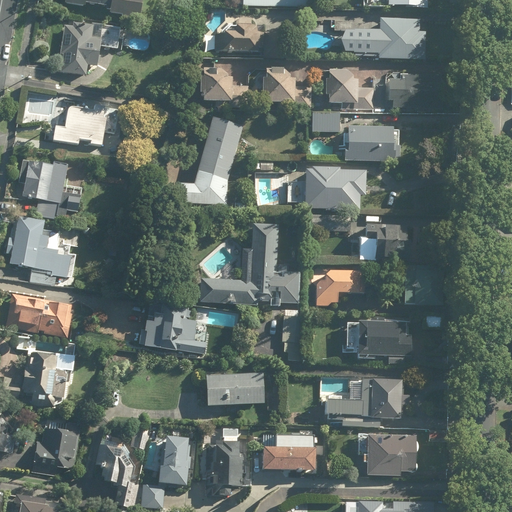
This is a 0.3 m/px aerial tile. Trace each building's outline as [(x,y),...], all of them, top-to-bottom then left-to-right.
[(64,0),(64,5),(109,8),(108,18),(138,20),(139,0),(64,0)] [(229,0),(229,7),(312,9),(312,0),(229,0)] [(362,0),(362,9),(425,11),(425,0),(362,0)] [(237,20),(221,37),(205,37),(204,54),(256,56),(257,51),(262,51),(262,58),(284,59),(285,35),(263,34),(263,36),(257,36),(258,20),(237,20)] [(376,60),(376,63),(424,64),(424,35),(417,35),(417,22),(378,21),(377,34),(353,33),(352,59),(376,60)] [(85,78),(85,70),(95,70),(96,51),(116,52),(118,30),(65,26),(61,76),(85,78)] [(245,87),(230,86),(230,80),(224,80),(220,72),(199,71),(197,104),(244,106),(245,87)] [(264,72),(263,83),(260,83),(259,98),(263,98),(263,108),(314,109),(315,89),(294,88),(294,73),(264,72)] [(323,111),(329,111),(373,112),(373,90),(356,90),(356,83),(351,83),(351,73),(324,72),(323,111)] [(386,87),(385,111),(440,112),(441,79),(402,78),(402,85),(386,85),(386,87)] [(116,135),(118,111),(92,109),(91,116),(65,114),(63,130),(53,129),(52,145),(101,149),(103,134),(116,135)] [(341,116),(311,115),(310,134),(340,134),(341,116)] [(177,206),(226,207),(227,180),(241,129),(210,120),(193,185),(177,184),(177,206)] [(401,131),(345,130),(345,136),(342,136),(341,164),(400,166),(401,131)] [(23,186),(21,200),(38,204),(35,218),(55,222),(55,218),(64,220),(66,214),(76,216),(81,192),(63,188),(67,168),(52,165),(51,168),(22,162),(17,185),(23,186)] [(365,172),(303,171),(302,212),(359,214),(359,199),(364,199),(365,172)] [(350,217),(309,216),(309,233),(350,234),(350,217)] [(10,256),(8,267),(31,271),(29,284),(53,289),(55,280),(71,283),(76,257),(67,255),(69,246),(58,244),(60,233),(42,230),(44,224),(16,219),(13,239),(7,238),(4,255),(10,256)] [(196,282),(196,306),(257,308),(257,303),(270,304),(270,308),(279,309),(279,305),(299,306),(300,275),(275,274),(277,228),(250,227),(249,254),(240,253),(239,283),(196,282)] [(405,228),(363,227),(363,246),(372,246),(372,263),(411,263),(411,248),(405,248),(405,228)] [(412,276),(402,276),(402,309),(442,309),(442,270),(412,270),(412,276)] [(364,274),(329,274),(314,288),(313,309),(336,309),(336,296),(364,297),(364,274)] [(12,295),(5,330),(66,342),(73,307),(12,295)] [(146,315),(141,349),(204,357),(206,345),(194,343),(196,323),(185,321),(186,310),(161,307),(160,317),(146,315)] [(307,313),(283,311),(281,344),(283,345),(283,355),(287,355),(286,363),(303,364),(307,313)] [(442,318),(421,319),(422,331),(442,331),(442,318)] [(405,325),(355,325),(355,359),(410,359),(410,337),(405,337),(405,325)] [(0,378),(0,400),(61,410),(66,373),(55,371),(57,360),(29,356),(27,369),(23,369),(20,387),(10,385),(11,380),(0,378)] [(261,377),(203,380),(205,410),(263,407),(261,377)] [(359,404),(323,404),(323,419),(339,419),(339,429),(380,429),(380,422),(400,422),(400,408),(409,408),(409,398),(400,398),(400,384),(359,384),(359,404)] [(35,443),(30,474),(59,479),(60,471),(74,473),(81,428),(45,422),(41,444),(35,443)] [(0,454),(12,456),(15,439),(0,436),(0,427),(0,426),(0,454)] [(442,433),(427,434),(427,444),(443,443),(442,433)] [(259,474),(312,475),(313,439),(260,438),(259,474)] [(415,439),(365,438),(364,479),(399,479),(399,475),(414,475),(415,439)] [(161,440),(156,487),(184,490),(187,465),(183,465),(186,443),(161,440)] [(204,445),(204,499),(231,499),(231,490),(242,490),(242,445),(204,445)] [(126,453),(98,447),(94,469),(102,470),(98,485),(116,489),(112,508),(129,511),(131,511),(139,476),(126,453)] [(164,489),(142,487),(140,510),(162,511),(164,489)] [(41,511),(42,500),(13,499),(13,505),(17,505),(16,511),(41,511)] [(432,511),(433,504),(406,503),(405,511),(432,511)]
